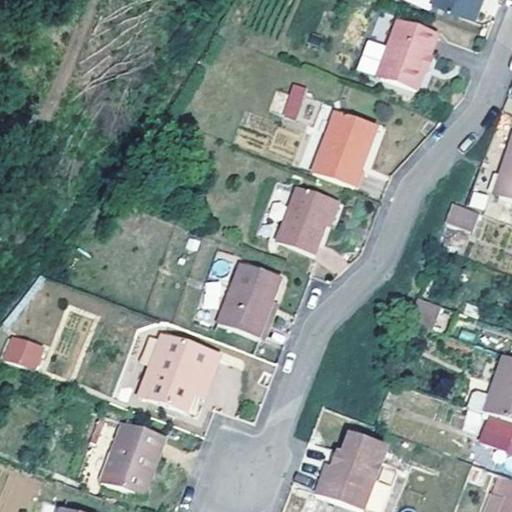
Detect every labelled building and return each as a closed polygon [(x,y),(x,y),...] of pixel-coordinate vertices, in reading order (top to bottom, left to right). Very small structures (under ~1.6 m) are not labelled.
[(443,0),(462,8),(465,0),(443,0)] [(405,92),(427,37),(387,21),(380,39),(384,40),(369,79),(405,92)] [(296,120),(308,89),(293,83),(281,115),(296,120)] [(330,113),(323,132),(307,174),(350,190),(362,155),(356,152),(366,126),(330,113)] [(362,155),(372,128),(366,126),(356,152),(362,155)] [(508,171),(498,200),(511,204),(511,138),(502,168),(508,171)] [(492,198),(498,200),(508,171),(502,168),(492,198)] [(312,257),(318,238),(331,203),(293,190),(280,224),(275,244),(312,257)] [(475,238),(481,219),(463,213),(457,211),(451,229),(475,238)] [(255,342),(277,278),(236,264),(214,325),(255,342)] [(421,301),(411,327),(428,332),(438,308),(421,301)] [(172,410),(179,393),(174,392),(178,380),(187,384),(200,352),(147,331),(125,391),(172,410)] [(35,372),(45,346),(10,333),(1,359),(35,372)] [(208,354),(200,352),(187,384),(178,380),(174,392),(179,393),(190,397),(208,354)] [(489,418),(511,425),(511,361),(509,360),(489,418)] [(511,431),(487,422),(476,450),(506,462),(502,473),(511,476),(511,431)] [(113,423),(91,481),(130,497),(140,469),(147,471),(157,442),(113,423)] [(318,484),(307,511),(361,511),(372,483),(379,467),(341,452),(335,470),(330,468),(323,485),(318,484)] [(135,500),(147,471),(140,469),(130,497),(135,500)] [(502,499),(495,511),(511,511),(511,484),(495,477),(489,492),(502,499)] [(380,511),(389,490),(372,483),(361,511),(380,511)]
